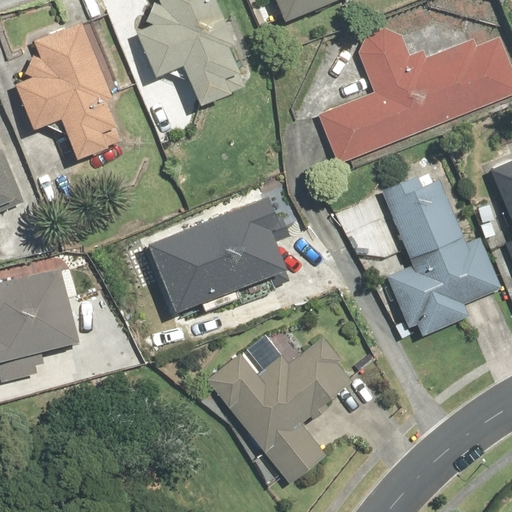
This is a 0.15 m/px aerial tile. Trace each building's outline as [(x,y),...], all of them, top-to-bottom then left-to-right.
[(147,27),(130,33),(147,80),(173,70),(189,109),(236,89),(219,50),(223,48),(203,0),(151,0),(155,8),(148,4),(139,24),(147,27)] [(267,0),(277,24),(336,0),(267,0)] [(34,59),(28,56),(19,76),(25,79),(9,86),(24,133),(51,123),(67,163),(116,144),(109,125),(106,126),(97,104),(103,102),(76,24),(28,42),(34,59)] [(369,94),(314,114),(332,163),(511,96),(511,79),(496,37),(473,46),(471,39),(422,58),(419,51),(406,56),(398,35),(382,28),(361,36),(353,52),(369,94)] [(0,210),(18,204),(0,155),(0,210)] [(511,158),(483,170),(511,244),(511,158)] [(497,289),(476,237),(460,243),(435,181),(418,188),(413,177),(376,192),(406,266),(381,277),(401,326),(408,323),(414,337),(463,317),(458,305),(497,289)] [(257,200),(138,246),(166,317),(195,306),(198,314),(233,301),(229,292),(263,279),(267,289),(286,282),(274,253),(267,255),(264,246),(282,239),(273,218),(265,221),(257,200)] [(52,271),(0,282),(0,362),(69,347),(52,271)] [(236,354),(202,380),(283,484),(321,454),(296,423),(303,417),(306,421),(323,407),(320,403),(348,382),(332,362),(335,359),(318,337),(283,363),(276,354),(251,373),(236,354)]
